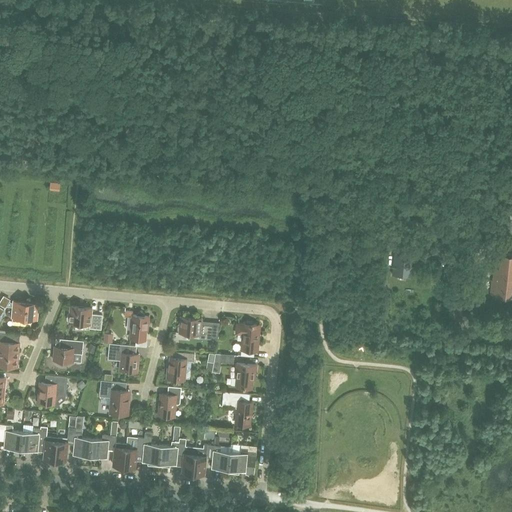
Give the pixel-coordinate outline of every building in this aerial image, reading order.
[(455,247),(454,237),(461,237),(459,223),(448,225),(449,237),(432,239),(433,249),(455,247)] [(409,276),(411,261),(412,247),(396,245),(394,263),(393,275),(396,275),(409,276)] [(492,293),(511,295),(511,254),(496,252),(492,293)] [(13,316),(21,317),(21,321),(31,322),(32,318),(37,319),(38,303),(14,300),(13,316)] [(463,303),(450,302),(448,317),(461,319),(463,303)] [(101,328),(102,314),(91,313),(92,307),(71,305),(70,313),(68,313),(67,319),(69,320),(69,322),(90,324),(90,327),(101,328)] [(130,338),(136,338),(145,339),(146,330),(148,330),(149,316),(144,315),(145,314),(143,312),(139,312),(137,313),(137,315),(132,314),(130,338)] [(211,339),(212,333),(213,325),(202,324),(202,318),(181,316),(180,323),(179,323),(178,324),(178,329),(178,330),(179,330),(179,332),(200,334),(200,338),(211,339)] [(260,324),(252,324),(251,322),(247,322),(246,323),(244,323),(244,324),(237,323),(236,333),(243,333),(242,349),(258,350),(260,324)] [(20,342),(18,342),(19,334),(0,332),(0,364),(8,365),(10,367),(14,367),(16,366),(18,366),(18,357),(17,357),(17,352),(19,352),(20,342)] [(112,332),(104,332),(103,342),(111,342),(112,332)] [(60,362),(66,363),(67,361),(73,361),(74,353),(82,353),(84,340),(63,338),(62,346),(55,346),(53,359),(60,360),(60,362)] [(139,353),(136,353),(126,352),(126,344),(100,342),(99,345),(109,346),(109,351),(111,351),(111,359),(120,360),(120,370),(137,371),(139,353)] [(91,344),(87,349),(94,353),(97,347),(91,344)] [(168,368),(167,377),(185,379),(190,379),(192,360),(194,360),(195,352),(184,351),(183,357),(173,356),(170,356),(170,363),(168,363),(168,368)] [(221,353),(220,361),(234,362),(234,354),(221,353)] [(252,387),(253,379),(255,379),(256,364),(237,362),(235,377),(237,377),(237,386),(245,386),(245,389),(251,389),(251,387),(252,387)] [(68,376),(54,375),(53,381),(51,383),(41,382),(41,391),(39,390),(38,402),(43,402),(44,404),(48,405),(50,403),(54,403),(55,395),(59,392),(64,392),(65,385),(67,385),(68,376)] [(110,412),(128,414),(130,390),(117,389),(118,381),(112,380),(104,380),(101,379),(99,395),(111,397),(110,412)] [(86,384),(82,380),(77,384),(81,388),(86,384)] [(180,402),(181,387),(168,386),(168,394),(161,393),(159,415),(174,416),(176,404),(178,404),(180,402)] [(236,423),(240,424),(241,426),(245,426),(246,424),(250,425),(251,410),(252,410),(253,402),(248,401),(249,393),(223,391),(222,406),(237,407),(236,423)] [(11,409),(9,417),(17,418),(18,410),(11,409)] [(21,449),(23,431),(13,430),(13,425),(6,424),(5,437),(4,440),(4,447),(21,449)] [(68,443),(74,444),(75,431),(76,431),(76,427),(69,426),(67,441),(57,440),(55,458),(66,460),(68,443)] [(23,431),(21,449),(38,451),(39,440),(40,428),(33,427),(33,432),(23,431)] [(206,427),(205,436),(214,437),(215,428),(206,427)] [(44,457),(55,458),(57,440),(46,439),(47,428),(40,428),(39,440),(46,441),(44,457)] [(82,431),(76,431),(75,431),(74,444),(73,454),(90,456),(92,437),(82,437),(82,431)] [(145,431),(144,438),(145,438),(143,450),(142,461),(159,462),(161,444),(151,443),(152,432),(145,431)] [(92,437),(90,456),(108,457),(108,449),(109,434),(103,433),(102,438),(92,437)] [(113,464),(124,465),(126,447),(116,446),(117,435),(109,434),(108,449),(115,450),(113,464)] [(138,437),(137,439),(127,438),(126,447),(124,465),(135,466),(137,450),(143,450),(145,438),(144,438),(138,437)] [(179,437),(179,441),(177,454),(178,454),(184,455),(182,471),(193,472),(196,448),(196,447),(186,446),(186,438),(179,437)] [(177,464),(178,454),(177,454),(179,441),(172,440),(171,445),(161,444),(159,462),(177,464)] [(203,449),(196,448),(193,472),(205,473),(206,457),(212,457),(213,457),(214,445),(204,444),(203,449)] [(211,467),(229,469),(231,451),(220,450),(221,445),(214,445),(213,457),(212,457),(211,467)] [(255,466),(256,451),(248,451),(248,448),(241,447),(241,452),(231,451),(229,469),(246,471),(247,465),(255,466)]
